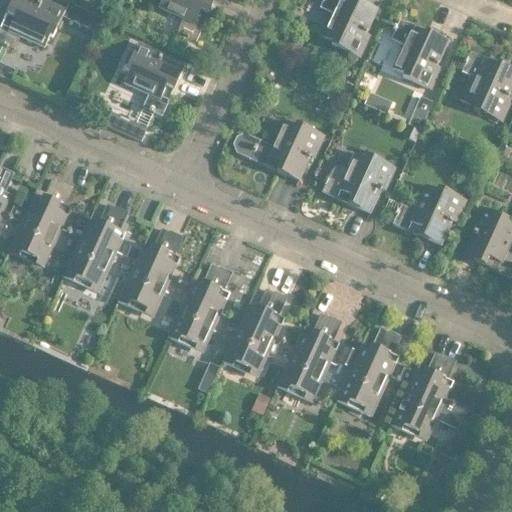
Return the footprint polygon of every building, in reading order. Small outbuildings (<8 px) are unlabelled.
[(62,16),(27,0),(14,0),(11,8),(9,7),(0,27),(0,45),(12,51),(20,35),(28,38),(26,42),(43,49),(48,39),(51,40),(62,16)] [(161,0),(157,10),(174,17),(175,14),(183,18),(176,34),(195,43),(211,7),(210,6),(212,0),(161,0)] [(351,0),(322,0),(318,8),(335,16),(331,24),(328,22),(320,39),(331,44),(330,47),(354,58),(375,13),(362,7),(363,5),(351,0)] [(75,9),(69,23),(99,36),(105,22),(75,9)] [(401,79),(425,90),(446,45),(433,39),(434,38),(398,21),(389,40),(406,48),(402,56),(399,55),(391,71),(402,76),(401,79)] [(124,73),(128,75),(123,85),(139,93),(141,90),(149,93),(141,110),(161,119),(177,83),(175,82),(181,70),(135,49),(124,73)] [(460,73),(469,77),(458,102),(473,109),(471,112),(496,123),(511,87),(511,73),(469,54),(460,73)] [(0,78),(9,83),(14,72),(0,65),(0,78)] [(334,92),(346,98),(351,87),(339,81),(334,92)] [(420,98),(407,127),(419,132),(432,104),(420,98)] [(380,100),(375,111),(385,116),(390,104),(380,100)] [(104,127),(140,143),(145,131),(110,115),(104,127)] [(242,136),(235,138),(231,147),(235,155),(285,178),(285,176),(298,182),(319,136),(294,125),(293,129),(282,124),(274,140),(278,142),(274,150),(242,136)] [(408,128),(403,139),(414,144),(419,132),(408,128)] [(479,158),(492,162),(496,150),(484,145),(479,158)] [(500,148),(495,160),(505,164),(510,151),(500,148)] [(328,175),(320,194),(356,210),(356,208),(369,214),(390,169),(365,158),(364,161),(353,156),(347,170),(343,168),(339,168),(335,169),(331,171),(328,175)] [(0,211),(4,202),(0,200),(0,196),(10,176),(0,171),(0,211)] [(34,195),(7,255),(8,255),(9,254),(40,268),(50,246),(53,247),(60,230),(58,229),(64,216),(58,214),(69,190),(50,181),(42,199),(34,195)] [(436,190),(435,193),(424,188),(416,205),(420,206),(416,214),(400,207),(391,226),(427,242),(428,241),(440,246),(461,201),(436,190)] [(7,218),(19,223),(24,212),(12,206),(7,218)] [(92,211),(63,275),(88,286),(94,284),(101,269),(105,271),(118,241),(113,239),(123,215),(105,206),(101,215),(92,211)] [(507,222),(482,211),(462,256),(474,262),(474,264),(510,280),(511,274),(511,257),(501,253),(505,245),(509,247),(511,239),(511,227),(505,225),(507,222)] [(140,251),(118,300),(143,311),(149,309),(155,294),(159,296),(173,266),(167,263),(178,239),(160,231),(149,255),(140,251)] [(135,263),(139,253),(129,248),(125,258),(135,263)] [(190,287),(168,335),(192,347),(199,344),(205,330),(209,332),(223,302),(217,299),(228,275),(210,266),(199,291),(190,287)] [(253,316),(245,312),(222,360),(247,371),(253,369),(259,355),(263,356),(277,327),(272,324),(283,300),(264,292),(253,316)] [(319,316),(308,340),(299,336),(277,385),(301,396),(308,394),(314,380),(318,381),(332,351),(326,349),(337,325),(319,316)] [(397,339),(379,330),(368,354),(359,350),(357,355),(350,370),(337,399),(361,410),(367,408),(374,393),(378,395),(392,365),(386,363),(397,339)] [(357,355),(346,350),(339,365),(350,370),(357,355)] [(413,375),(391,424),(415,435),(422,433),(428,418),(455,430),(463,412),(452,407),(451,404),(448,406),(440,402),(446,390),(440,387),(452,363),(433,355),(422,379),(413,375)] [(208,365),(205,372),(214,376),(217,369),(208,365)] [(408,386),(413,376),(402,371),(397,381),(408,386)] [(258,395),(250,412),(261,418),(269,400),(258,395)] [(404,506),(405,511),(419,511),(422,511),(419,501),(404,506)]
